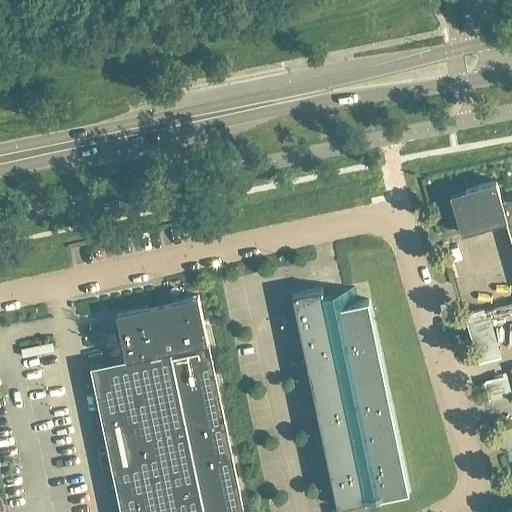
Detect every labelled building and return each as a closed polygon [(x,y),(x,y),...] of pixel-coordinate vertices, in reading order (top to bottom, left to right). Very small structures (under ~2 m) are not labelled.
[(455,209),(454,210),(462,234),(506,221),(501,199),(496,181),(465,190),(450,194),(455,209)] [(511,187),(506,190),(508,197),(501,199),(506,221),(511,241),(511,187)] [(409,493),(369,300),(357,302),(354,288),(323,294),(322,288),(292,294),(337,508),(409,493)] [(243,511),(198,296),(116,313),(126,359),(90,366),(120,511),(243,511)] [(471,348),(487,405),(511,398),(494,341),(471,348)]
